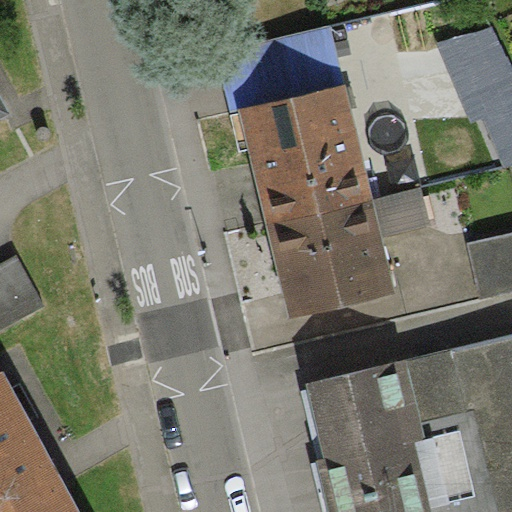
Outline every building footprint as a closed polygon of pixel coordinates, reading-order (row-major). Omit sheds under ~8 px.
[(337,69),(235,96),(291,306),(392,280),(380,237),(430,224),(419,186),(449,178),(437,132),(359,153),(337,69)] [(511,229),(464,240),(476,297),(511,288),(511,229)] [(12,257),(0,263),(0,331),(40,311),(12,257)] [(511,511),(511,329),(308,371),(337,511),(511,511)] [(83,511),(2,356),(0,357),(0,511),(83,511)]
